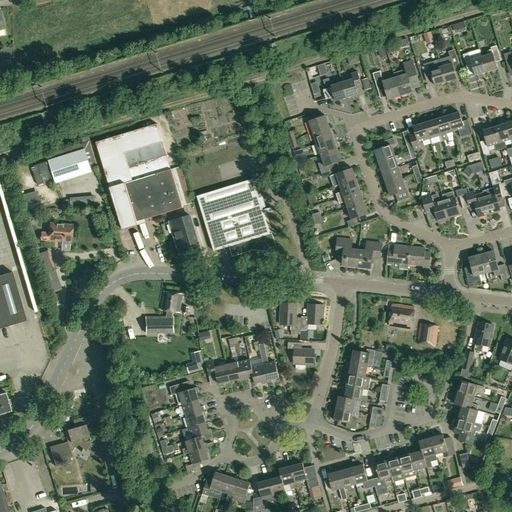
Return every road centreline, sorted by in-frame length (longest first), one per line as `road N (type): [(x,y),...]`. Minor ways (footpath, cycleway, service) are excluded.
road 1 (track): [(511,0),(0,154)]
road 2 (unclassified): [(0,451),(44,411),(94,298),(110,283),(163,274),(318,280)]
road 3 (residential): [(448,246),(387,215),(353,129),(458,96),(511,104)]
road 4 (residential): [(282,429),(249,399),(233,405),(231,460),(244,464),(268,453)]
road 5 (residential): [(313,422),(341,282)]
road 6 (residential): [(388,430),(396,388),(410,377),(431,391),(424,421)]
